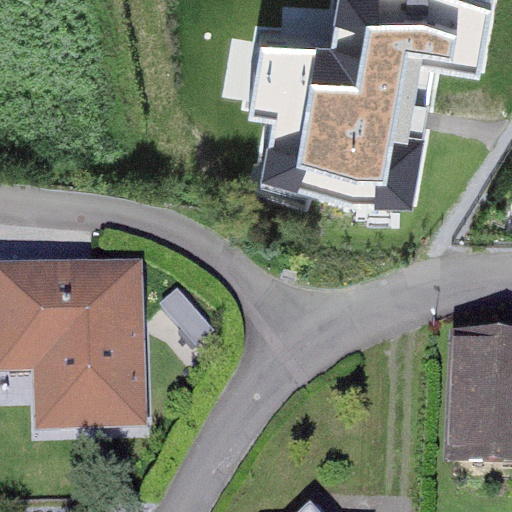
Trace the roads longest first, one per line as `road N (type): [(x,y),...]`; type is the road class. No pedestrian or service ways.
road 1 (residential): [(312,347),(217,253),(124,215),(0,206)]
road 2 (residential): [(312,347),(377,311),(511,274)]
road 3 (residential): [(188,511),(233,433),(312,347)]
